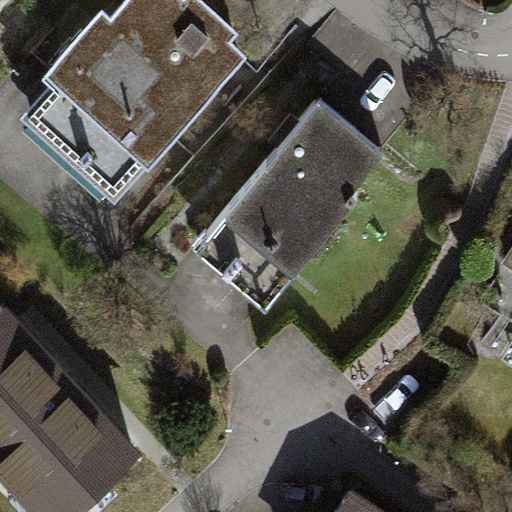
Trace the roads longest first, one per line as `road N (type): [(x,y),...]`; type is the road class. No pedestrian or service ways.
road 1 (residential): [(511,57),(436,39),(365,0)]
road 2 (residential): [(202,511),(309,415)]
